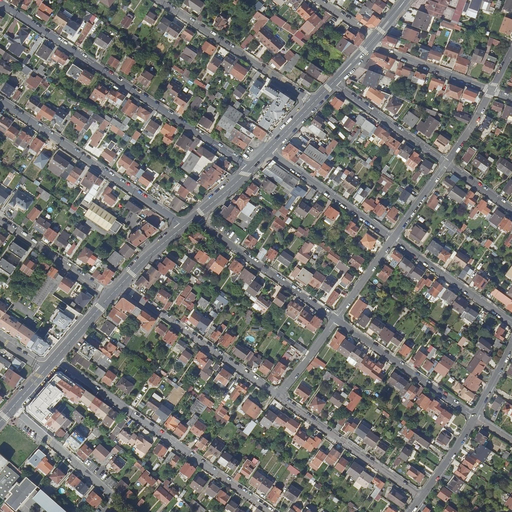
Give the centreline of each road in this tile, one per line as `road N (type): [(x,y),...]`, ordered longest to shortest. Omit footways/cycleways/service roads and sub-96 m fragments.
road 1 (unclassified): [(0,2),(251,167)]
road 2 (residential): [(54,358),(271,511)]
road 3 (unclassified): [(0,101),(184,226)]
road 4 (residential): [(120,284),(277,395)]
road 5 (unclassified): [(159,0),(314,101)]
road 6 (residential): [(277,395),(420,497)]
road 7 (residential): [(193,218),(335,319)]
road 8 (residential): [(335,319),(474,417)]
road 9 (residential): [(12,407),(131,511)]
road 10 (unclassified): [(268,150),(392,239)]
road 11 (unclassified): [(392,239),(511,322)]
road 12 (residential): [(333,81),(446,163)]
road 13 (residential): [(0,220),(110,295)]
road 14 (residential): [(368,45),(491,90)]
